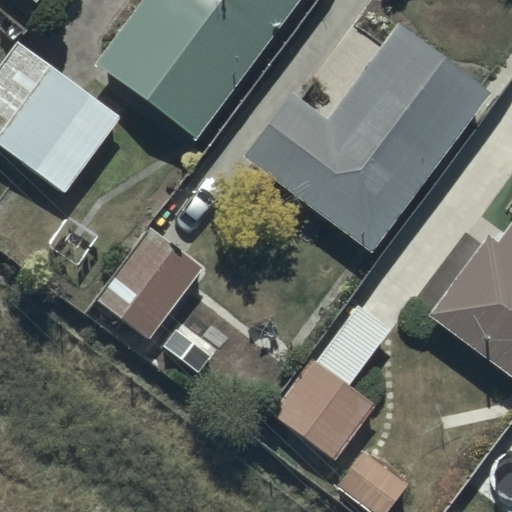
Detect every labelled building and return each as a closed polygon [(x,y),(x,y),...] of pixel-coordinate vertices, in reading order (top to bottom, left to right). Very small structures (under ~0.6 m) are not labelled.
[(291,0),(134,0),(91,58),(193,133),(291,0)] [(485,86),(394,20),(325,117),(286,89),(240,153),(370,246),(485,86)] [(118,112),(14,36),(0,55),(0,144),(62,189),(118,112)] [(511,213),(495,237),(484,229),(425,309),(511,372),(511,213)] [(199,262),(147,222),(93,294),(145,333),(199,262)] [(369,400),(312,360),(274,413),(332,454),(369,400)] [(511,431),(475,482),(511,508),(511,431)] [(377,511),(403,477),(361,447),(335,483),(374,511),(377,511)]
